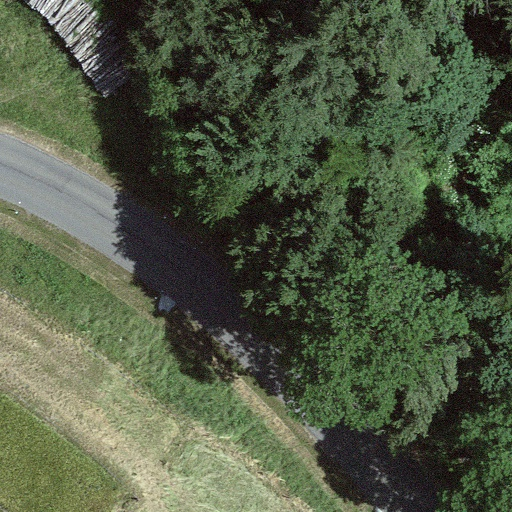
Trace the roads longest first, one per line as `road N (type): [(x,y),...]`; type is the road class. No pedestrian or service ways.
road 1 (tertiary): [(0,161),(74,196),(204,294),(326,406),(410,511)]
road 2 (track): [(385,0),(444,348),(482,511)]
